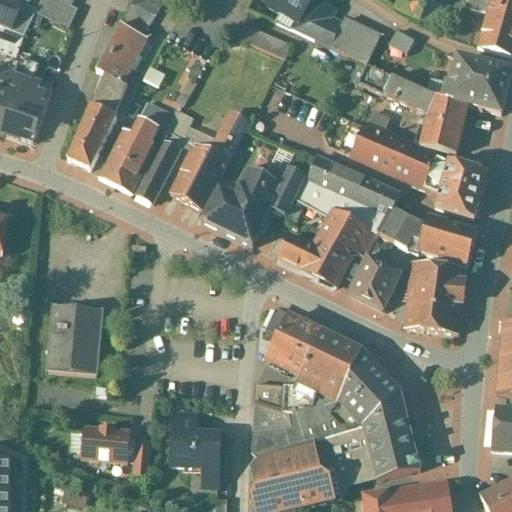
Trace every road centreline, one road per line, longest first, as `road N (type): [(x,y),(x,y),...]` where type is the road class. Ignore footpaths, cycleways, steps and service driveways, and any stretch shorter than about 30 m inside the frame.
road 1 (unknown): [(169,236),(246,0)]
road 2 (residential): [(42,177),(262,282)]
road 3 (residential): [(262,282),(235,511)]
road 4 (residential): [(262,282),(472,375)]
road 5 (residential): [(511,189),(472,375)]
road 6 (residential): [(106,0),(42,177)]
road 7 (residential): [(472,375),(473,511)]
